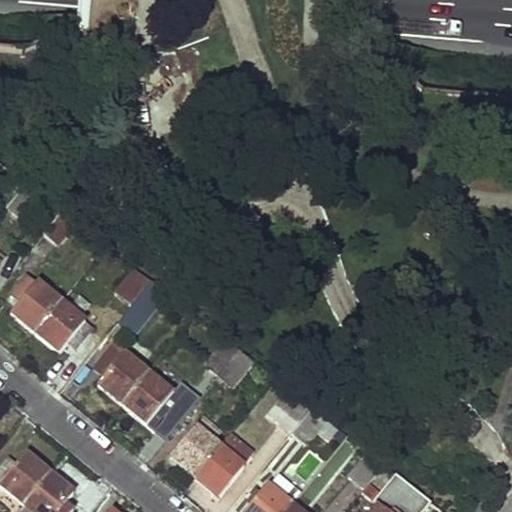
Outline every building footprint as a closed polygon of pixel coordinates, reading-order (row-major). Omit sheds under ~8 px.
[(25,186),(12,176),(7,184),(19,194),(25,186)] [(25,186),(19,194),(7,209),(23,222),(35,207),(55,223),(61,216),(62,214),(25,186)] [(74,227),(61,216),(55,223),(43,238),(56,249),(74,227)] [(132,271),(110,295),(125,309),(148,285),(132,271)] [(60,307),(26,279),(10,299),(18,307),(11,316),(36,337),(60,307)] [(167,298),(149,284),(118,324),(135,338),(167,298)] [(92,332),(60,307),(36,337),(60,357),(69,346),(77,353),(92,332)] [(239,354),(207,328),(196,342),(214,356),(206,367),(220,378),(239,354)] [(147,377),(115,351),(98,372),(107,379),(99,388),(123,408),(147,377)] [(253,366),(239,354),(220,378),(233,389),(253,366)] [(181,404),(147,377),(123,408),(148,428),(156,418),(165,424),(181,404)] [(312,412),(295,399),(277,422),(293,435),(312,412)] [(312,412),(293,435),(309,447),(327,424),(312,412)] [(196,482),(220,451),(196,432),(172,462),(196,482)] [(220,451),(196,482),(221,502),(245,472),(243,469),(253,457),(230,439),(220,451)] [(51,477),(25,457),(16,468),(7,462),(0,470),(0,490),(24,509),(51,477)] [(371,485),(384,469),(369,457),(349,481),(365,493),(371,485)] [(74,496),(51,477),(24,509),(27,511),(72,511),(66,507),(74,496)] [(375,511),(427,511),(432,506),(397,477),(383,495),(371,485),(365,493),(363,495),(378,509),(375,511)] [(289,511),(293,508),(302,497),(279,478),(270,490),(267,488),(248,511),(289,511)]
